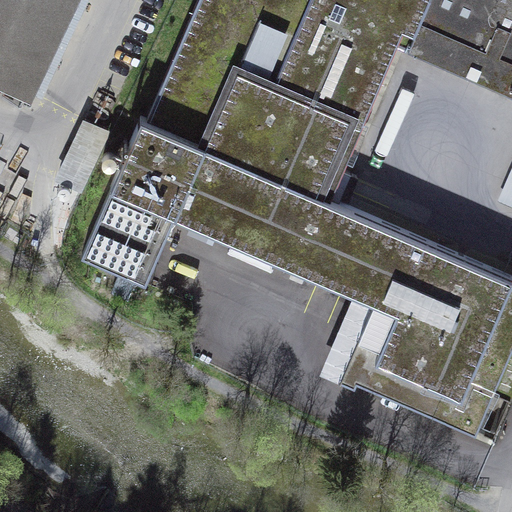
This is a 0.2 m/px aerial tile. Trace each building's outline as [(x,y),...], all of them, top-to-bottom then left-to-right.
[(0,0),(0,76),(27,90),(69,0),(0,0)] [(511,0),(196,0),(146,117),(140,115),(81,255),(145,283),(175,214),(374,299),(339,379),(354,385),(356,381),(475,432),(511,346),(511,275),(338,200),(350,171),(329,162),(383,37),(511,92),(511,0)] [(78,108),(57,174),(85,183),(105,116),(78,108)] [(511,164),(499,197),(511,201),(511,164)] [(511,358),(498,389),(508,394),(511,384),(511,358)]
